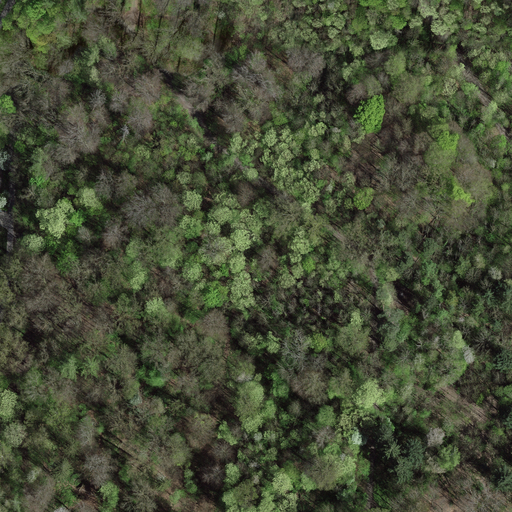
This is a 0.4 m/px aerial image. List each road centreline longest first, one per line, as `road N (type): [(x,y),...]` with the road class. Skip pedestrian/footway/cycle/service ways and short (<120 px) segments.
road 1 (track): [(164,73),(213,141),(372,262),(374,404),(364,511)]
road 2 (track): [(0,98),(13,139),(0,315)]
road 3 (track): [(29,511),(20,474),(20,372),(4,300)]
road 4 (track): [(0,71),(41,26),(98,9),(120,21),(164,73)]
road 5 (track): [(417,0),(511,144)]
road 6 (track): [(9,245),(107,314),(146,325)]
